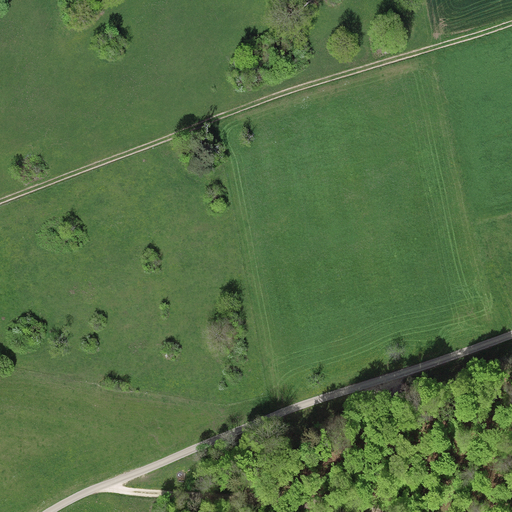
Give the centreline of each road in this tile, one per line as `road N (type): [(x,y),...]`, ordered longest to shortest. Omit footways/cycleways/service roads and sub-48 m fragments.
road 1 (track): [(0,202),(290,89),(511,23)]
road 2 (residential): [(49,511),(173,456),(511,336)]
road 3 (track): [(102,486),(382,511)]
